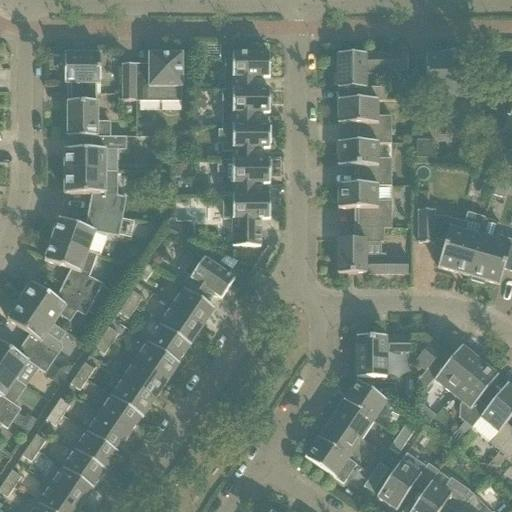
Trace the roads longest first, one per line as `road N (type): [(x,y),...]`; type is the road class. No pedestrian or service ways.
road 1 (residential): [(117,511),(262,297),(292,290)]
road 2 (residential): [(292,290),(296,9)]
road 3 (residential): [(296,9),(25,8)]
road 4 (residential): [(0,258),(22,205),(25,8)]
road 5 (residential): [(511,350),(438,309),(318,312)]
road 6 (residential): [(482,11),(296,9)]
road 7 (residential): [(318,312),(318,360),(261,466)]
